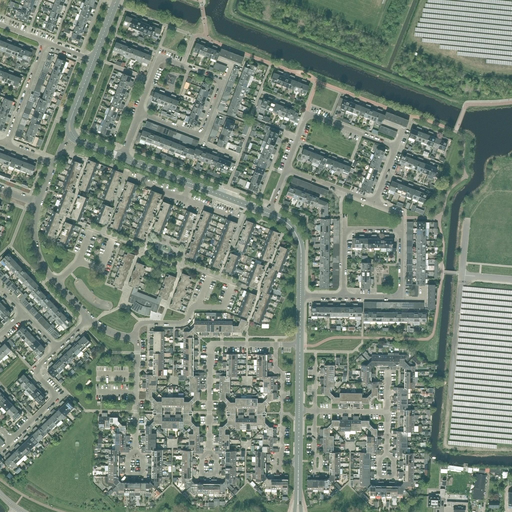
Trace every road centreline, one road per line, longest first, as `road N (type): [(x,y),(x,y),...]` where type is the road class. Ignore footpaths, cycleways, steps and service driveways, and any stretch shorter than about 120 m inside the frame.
road 1 (residential): [(138,112),(201,135),(211,109),(222,80),(159,57)]
road 2 (residential): [(209,451),(211,347),(275,344)]
road 3 (residential): [(286,168),(310,115),(395,147)]
road 4 (residential): [(56,347),(37,366),(60,392),(10,439),(0,428)]
road 5 (tertiary): [(255,208),(121,157)]
road 6 (residential): [(344,297),(400,298),(401,228)]
